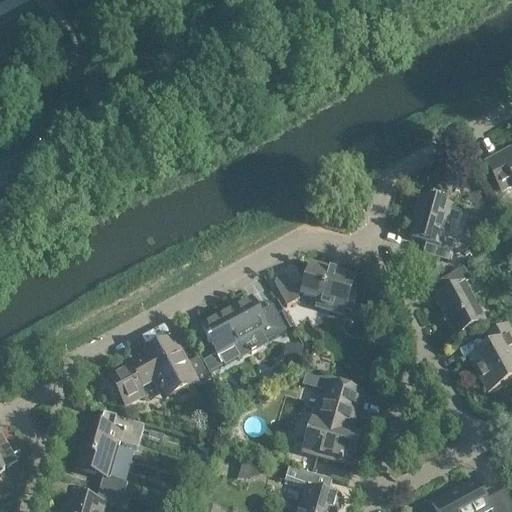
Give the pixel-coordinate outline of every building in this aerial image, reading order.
[(485,165),(501,194),(511,188),(511,155),(502,161),(499,157),(485,165)] [(426,244),(423,257),(447,264),(453,244),(440,240),(449,207),(421,199),(409,240),(426,244)] [(274,286),(286,310),(299,303),(296,299),(302,296),(301,298),(318,303),(316,311),(343,318),(344,312),(352,315),(356,302),(351,295),(349,294),(354,279),(337,274),(336,276),(327,274),(328,271),(310,266),(305,285),(302,284),(292,289),(287,279),(274,286)] [(432,266),(418,274),(423,285),(438,277),(432,266)] [(434,301),(456,339),(485,323),(464,286),(469,283),(463,271),(431,289),(437,300),(434,301)] [(251,303),(203,330),(217,356),(203,364),(209,376),(237,360),(231,348),(259,333),(265,345),(286,334),(272,308),(258,315),(251,303)] [(468,362),(487,397),(511,383),(511,361),(508,355),(511,352),(511,336),(506,327),(484,339),(490,349),(468,362)] [(174,398),(196,385),(199,389),(211,382),(198,359),(186,366),(172,341),(149,354),(152,358),(109,381),(125,408),(143,398),(138,389),(161,376),(174,398)] [(287,345),(284,366),(298,368),(301,347),(287,345)] [(305,374),(302,386),(313,390),(317,378),(305,374)] [(313,424),(304,455),(349,468),(358,437),(344,433),(349,415),(354,416),(359,396),(328,387),(322,407),(327,408),(322,426),(313,424)] [(88,427),(75,471),(103,479),(99,490),(123,497),(126,486),(107,480),(117,446),(137,452),(143,428),(103,417),(100,430),(88,427)] [(0,475),(4,473),(3,471),(17,463),(12,454),(0,460),(0,475)] [(288,471),(284,484),(305,490),(299,511),(332,511),(337,498),(328,495),(331,483),(288,471)] [(492,511),(511,511),(511,506),(504,492),(486,502),(475,482),(456,492),(457,494),(450,498),(449,496),(430,506),(433,511),(491,511),(492,511)] [(120,511),(125,498),(123,497),(99,490),(95,504),(68,496),(63,511),(64,511),(101,511),(102,507),(119,511),(120,511)]
